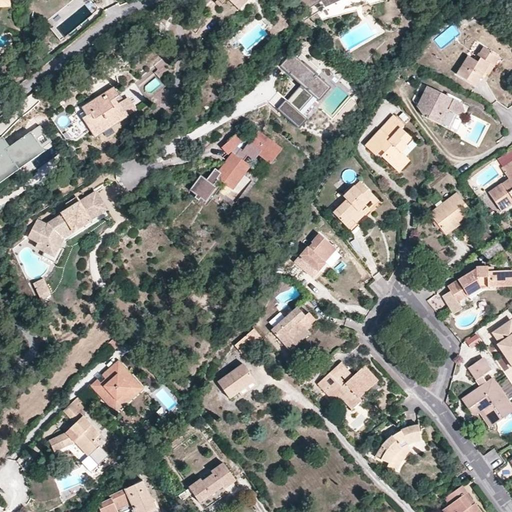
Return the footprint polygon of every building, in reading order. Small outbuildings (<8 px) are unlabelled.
[(198,0),(198,1),(207,9),(215,1),(215,0),(198,0)] [(239,9),(247,0),(238,0),(234,4),(239,9)] [(315,4),(321,1),(322,0),(299,0),(310,17),(317,13),(318,10),(318,7),(315,4)] [(477,61),(474,59),(467,55),(456,73),(476,85),(484,72),(489,64),(492,64),(497,56),(483,47),(479,53),(480,58),(477,61)] [(295,54),(283,68),(304,87),(290,103),(280,94),(271,104),(299,130),(309,119),(303,114),(317,98),(323,104),(334,91),(317,76),(322,70),(306,55),(301,60),(295,54)] [(489,64),(484,72),(489,75),(500,57),(497,56),(492,64),(489,64)] [(177,106),(160,79),(147,87),(164,114),(177,106)] [(138,85),(129,89),(137,107),(146,102),(138,85)] [(462,104),(427,86),(416,106),(424,117),(449,129),(457,113),(464,111),(462,104)] [(83,118),(93,134),(116,118),(119,122),(128,116),(121,103),(119,104),(116,99),(119,96),(114,87),(82,107),(87,115),(83,118)] [(121,95),(119,96),(116,99),(119,104),(121,103),(124,100),(121,95)] [(375,156),(377,155),(379,152),(383,155),(381,157),(391,166),(393,163),(398,167),(407,158),(401,153),(407,146),(404,143),(410,136),(401,128),(404,125),(394,116),(366,146),(375,156)] [(116,118),(93,134),(95,138),(119,122),(116,118)] [(220,157),(243,135),(237,129),(211,154),(220,157)] [(235,152),(218,173),(223,177),(230,182),(246,161),(242,158),(247,152),(253,157),(259,149),(267,155),(271,149),(274,152),(279,146),(258,129),(243,148),(240,146),(235,152)] [(0,190),(57,152),(43,132),(14,152),(6,140),(0,144),(0,190)] [(413,139),(410,136),(404,143),(407,146),(413,139)] [(259,149),(258,151),(271,161),(282,149),(279,146),(274,152),(271,149),(267,155),(259,149)] [(207,183),(209,184),(217,175),(218,173),(235,152),(233,150),(216,171),(213,169),(204,180),(207,183)] [(511,150),(497,160),(502,168),(511,160),(511,150)] [(393,163),(391,166),(399,173),(410,161),(407,158),(398,167),(393,163)] [(511,160),(502,168),(509,179),(489,192),(502,211),(511,204),(511,160)] [(218,173),(217,175),(231,186),(249,163),(246,161),(230,182),(223,177),(218,173)] [(204,180),(199,176),(188,190),(196,197),(207,183),(204,180)] [(352,219),(356,223),(364,215),(360,210),(365,206),(370,201),(374,197),(360,181),(354,186),(353,186),(343,196),(346,200),(333,213),(345,225),(352,219)] [(207,183),(196,197),(203,202),(214,188),(209,184),(207,183)] [(35,247),(44,252),(54,256),(59,246),(63,238),(91,221),(90,220),(106,209),(95,192),(79,202),(79,206),(73,209),(69,208),(61,213),(62,215),(46,224),(37,219),(28,236),(38,242),(35,247)] [(430,213),(445,234),(454,228),(472,214),(457,193),(430,213)] [(378,201),(374,197),(370,201),(374,205),(378,201)] [(67,203),(69,208),(73,209),(79,206),(79,202),(76,198),(67,203)] [(360,210),(364,215),(365,216),(370,211),(365,206),(360,210)] [(358,226),(356,223),(352,219),(345,225),(352,232),(358,226)] [(454,228),(445,234),(448,238),(457,232),(454,228)] [(313,243),(296,262),(302,267),(312,276),(324,264),(337,249),(319,234),(311,242),(313,243)] [(54,256),(44,252),(41,255),(56,263),(64,249),(59,246),(54,256)] [(340,252),(337,249),(324,264),(327,267),(340,252)] [(284,276),(295,279),(302,267),(296,262),(284,276)] [(486,267),(478,267),(448,286),(451,291),(442,296),(453,314),(462,309),(458,302),(479,288),(511,286),(511,270),(494,271),(493,267),(486,267)] [(47,276),(33,284),(40,296),(54,288),(47,276)] [(304,327),(305,329),(315,320),(309,312),(305,315),(297,307),(287,316),(271,330),(286,346),(302,332),(300,329),(304,327)] [(274,328),(287,316),(281,310),(269,321),(274,328)] [(493,333),(499,343),(504,350),(501,351),(511,366),(511,320),(493,333)] [(310,333),(305,329),(304,327),(300,329),(302,332),(286,346),(290,351),(310,333)] [(254,329),(235,345),(242,353),(253,344),(255,346),(263,339),(254,329)] [(119,334),(109,344),(114,349),(124,340),(121,335),(119,334)] [(466,342),(472,350),(483,342),(477,334),(466,342)] [(124,340),(114,349),(122,357),(131,349),(124,340)] [(462,399),(468,408),(477,402),(493,424),(511,412),(511,406),(493,378),(486,382),(482,376),(491,370),(483,358),(468,368),(481,386),(462,399)] [(91,386),(110,408),(117,401),(122,407),(136,395),(131,388),(138,382),(118,360),(91,386)] [(341,362),(336,366),(344,376),(341,378),(345,383),(354,376),(341,362)] [(229,398),(239,392),(255,380),(242,364),(218,381),(229,398)] [(318,384),(325,391),(330,386),(342,400),(352,410),(362,400),(360,397),(378,380),(365,366),(354,376),(345,383),(341,378),(344,376),(336,366),(318,384)] [(255,380),(239,392),(242,396),(258,384),(255,380)] [(144,389),(138,382),(131,388),(136,395),(144,389)] [(330,386),(325,391),(337,404),(342,400),(330,386)] [(117,401),(110,408),(115,414),(122,407),(117,401)] [(80,410),(73,402),(63,411),(71,418),(72,417),(80,410)] [(477,402),(468,408),(471,413),(477,409),(490,427),(493,424),(477,402)] [(80,410),(72,417),(77,423),(84,416),(85,415),(80,410)] [(84,416),(77,423),(66,432),(49,440),(55,452),(74,443),(87,456),(99,444),(95,439),(100,433),(84,416)] [(386,441),(381,447),(386,451),(381,460),(389,464),(387,467),(397,470),(403,460),(400,457),(403,454),(408,450),(411,449),(408,445),(421,441),(419,424),(411,426),(401,430),(401,431),(392,436),(391,435),(386,441)] [(386,451),(381,447),(375,457),(381,460),(386,451)] [(412,453),(411,449),(408,450),(403,454),(400,457),(403,460),(408,457),(412,453)] [(201,478),(189,487),(200,502),(222,487),(224,488),(236,480),(224,463),(212,471),(214,474),(203,481),(201,478)] [(130,504),(133,511),(151,511),(157,510),(143,480),(110,496),(111,499),(98,504),(101,511),(117,511),(117,510),(130,504)] [(449,506),(446,508),(448,511),(481,511),(475,503),(472,505),(465,495),(468,493),(463,486),(444,498),(449,506)] [(186,490),(179,495),(182,500),(190,495),(186,490)] [(475,503),(468,493),(465,495),(472,505),(475,503)]
